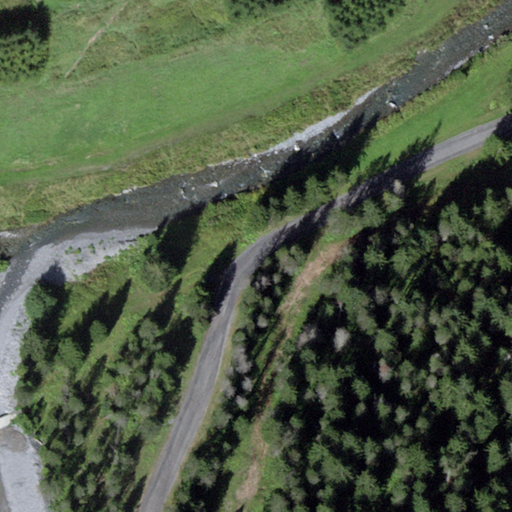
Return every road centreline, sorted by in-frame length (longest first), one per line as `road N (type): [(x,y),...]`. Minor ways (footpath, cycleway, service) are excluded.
road 1 (track): [(156,511),(218,320),(257,261),(326,214),(452,147),(511,125)]
road 2 (track): [(443,0),(350,66),(307,84)]
